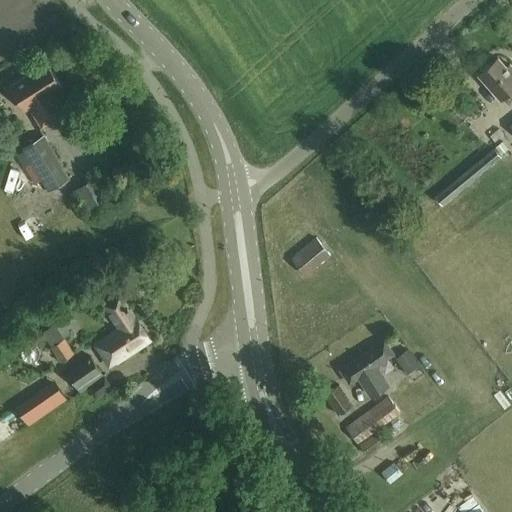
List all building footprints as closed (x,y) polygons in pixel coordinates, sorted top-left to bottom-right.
[(501,99),(510,92),(511,94),(511,124),(511,125),(511,127),(511,66),(510,64),(506,67),(498,58),(479,74),(501,99)] [(47,63),(11,86),(26,109),(30,107),(43,127),(66,112),(57,97),(54,98),(51,93),(62,86),(47,63)] [(476,144),(480,141),(463,122),(457,127),(471,144),(473,141),(476,144)] [(491,136),(496,142),(505,134),(500,129),(491,136)] [(63,167),(45,134),(22,147),(24,152),(18,156),(24,166),(31,161),(48,191),(71,178),(70,177),(74,175),(68,165),(63,167)] [(496,147),(502,155),(509,149),(504,142),(496,147)] [(442,205),(500,157),(493,148),(435,196),(442,205)] [(85,178),(73,184),(84,207),(96,201),(85,178)] [(332,256),(316,237),(291,258),(306,276),(332,256)] [(119,328),(95,344),(104,358),(111,353),(117,362),(150,340),(135,317),(135,318),(120,296),(105,306),(119,328)] [(60,362),(74,354),(65,338),(50,346),(60,362)] [(351,383),(359,377),(372,397),(389,386),(375,366),(393,354),(384,341),(342,370),(351,383)] [(403,370),(415,364),(406,345),(393,352),(403,370)] [(91,355),(67,371),(81,392),(88,387),(95,397),(112,386),(91,355)] [(354,404),(340,384),(324,395),(339,416),(354,404)] [(47,412),(64,399),(54,386),(37,398),(47,412)] [(389,396),(346,427),(358,443),(401,412),(389,396)] [(0,422),(0,448),(27,437),(17,415),(0,422)] [(381,430),(359,445),(367,455),(388,441),(381,430)] [(402,473),(394,462),(382,471),(390,482),(402,473)]
